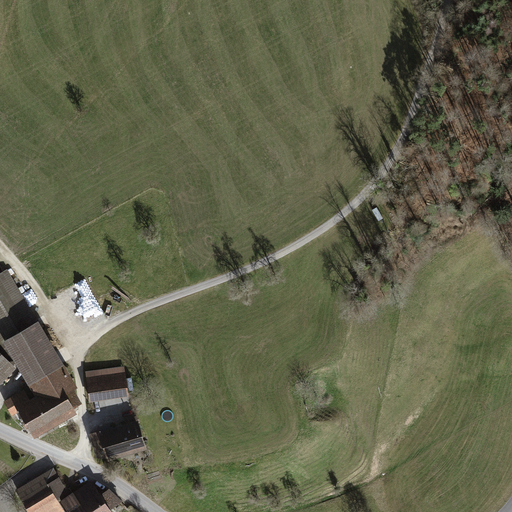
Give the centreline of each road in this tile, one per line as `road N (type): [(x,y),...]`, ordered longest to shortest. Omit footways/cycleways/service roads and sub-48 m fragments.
road 1 (track): [(87,467),(78,377),(83,346),(132,312),(280,253),(355,202),(409,120),(448,0)]
road 2 (residential): [(155,511),(87,467),(0,429)]
